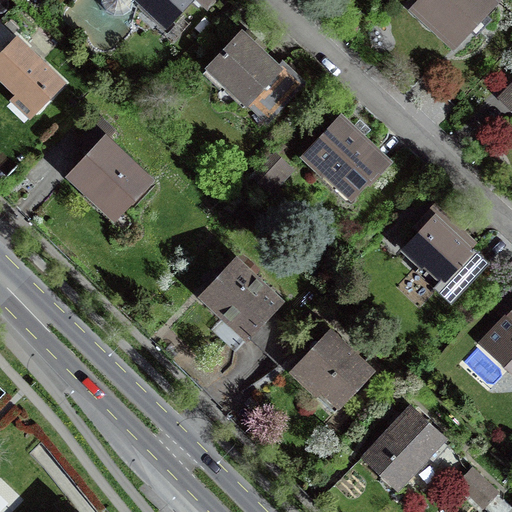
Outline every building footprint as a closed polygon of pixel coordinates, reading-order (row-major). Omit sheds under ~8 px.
[(101,0),(101,3),(106,11),(114,15),(124,15),(131,10),(134,2),(135,0),(141,0),(167,23),(189,0),(101,0)] [(422,0),(415,8),(434,25),(440,19),(460,38),(473,25),(479,32),(490,20),(484,14),(494,3),(490,0),(422,0)] [(242,34),(205,73),(223,90),(228,84),(267,121),(303,83),(281,63),(277,68),(259,51),(264,45),(249,31),(244,37),(242,34)] [(62,83),(16,39),(0,55),(0,77),(35,111),(62,83)] [(511,84),(500,98),(511,109),(511,84)] [(93,150),(69,176),(86,192),(88,189),(116,215),(132,198),(133,199),(150,181),(106,139),(114,130),(100,117),(80,138),(93,150)] [(341,118),(304,156),(321,172),(323,170),(351,196),(368,179),(370,181),(388,163),(341,118)] [(273,153),(252,174),(265,186),(286,165),(273,153)] [(421,231),(404,249),(421,265),(424,262),(442,279),(435,287),(451,302),(484,267),(469,252),(470,251),(469,249),(474,243),(434,206),(415,226),(421,231)] [(235,260),(204,292),(228,315),(214,329),(235,350),(251,333),(273,311),(280,303),(253,276),(259,270),(249,261),(243,267),(235,260)] [(505,319),(483,341),(511,368),(511,289),(494,308),(505,319)] [(291,328),(273,311),(251,333),(270,350),(291,328)] [(304,341),(291,328),(270,350),(283,363),(304,341)] [(330,332),(294,370),(316,392),(321,386),(340,404),(371,371),(330,332)] [(393,428),(367,456),(397,485),(442,438),(411,409),(404,416),(400,412),(389,424),(393,428)] [(472,468),(459,483),(481,504),(495,490),(472,468)] [(1,480),(0,481),(0,511),(17,496),(1,480)]
